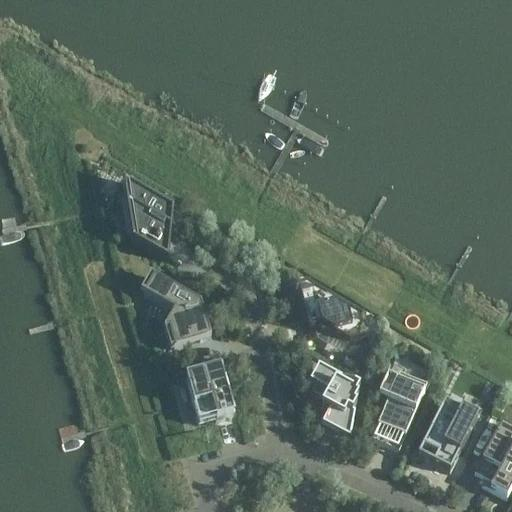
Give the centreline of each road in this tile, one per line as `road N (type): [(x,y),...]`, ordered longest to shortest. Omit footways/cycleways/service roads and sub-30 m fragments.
road 1 (residential): [(277,458),(249,290)]
road 2 (residential): [(412,511),(286,455)]
